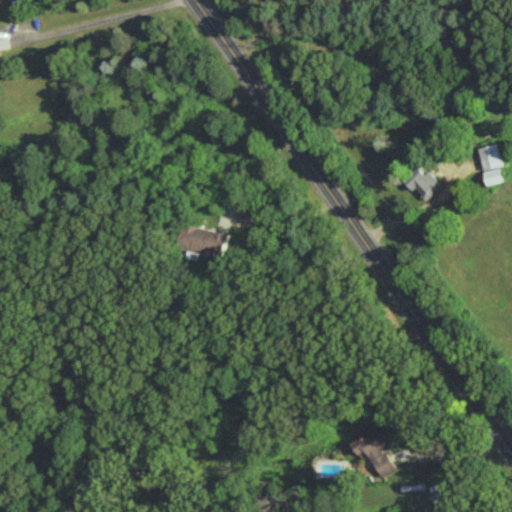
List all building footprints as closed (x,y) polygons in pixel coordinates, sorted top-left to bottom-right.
[(489,170),(507,165),(501,143),(483,148),(489,170)] [(434,170),(430,174),(423,166),(409,179),(428,200),(446,184),(434,170)] [(489,170),(491,184),(509,181),(507,167),(489,170)] [(183,248),(226,258),(232,233),(188,224),(183,248)] [(398,442),(387,423),(355,441),(362,455),(371,450),(385,476),(399,468),(388,447),(398,442)]
